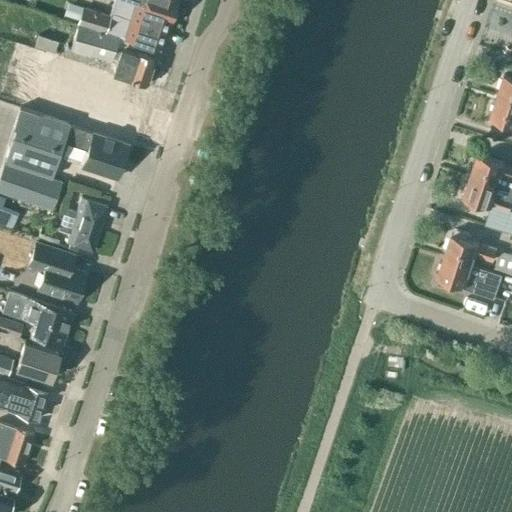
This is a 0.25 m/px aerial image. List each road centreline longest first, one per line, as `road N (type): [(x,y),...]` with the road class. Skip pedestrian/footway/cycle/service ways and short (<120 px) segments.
road 1 (unclassified): [(57,511),(228,0)]
road 2 (residential): [(374,295),(472,0)]
road 3 (residential): [(374,295),(511,343)]
